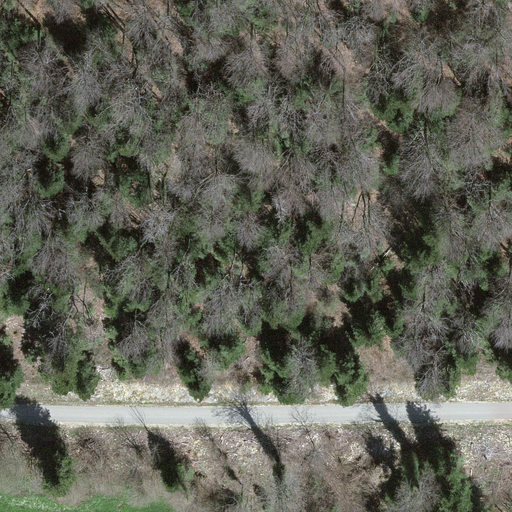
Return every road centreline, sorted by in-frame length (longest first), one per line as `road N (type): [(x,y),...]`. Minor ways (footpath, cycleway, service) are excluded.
road 1 (unclassified): [(511,411),(0,410)]
road 2 (track): [(511,65),(289,40),(76,0)]
